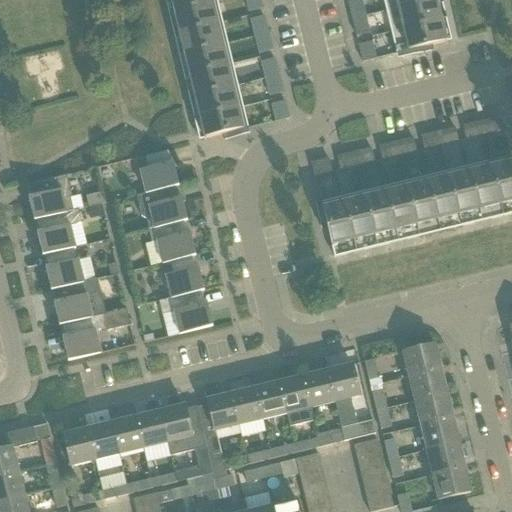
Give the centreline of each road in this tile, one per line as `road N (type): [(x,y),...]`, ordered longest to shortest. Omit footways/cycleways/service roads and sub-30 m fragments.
road 1 (residential): [(283,338),(272,326),(244,187),(251,166),(306,139),(328,107)]
road 2 (unclassified): [(510,511),(459,303)]
road 3 (unclassified): [(91,399),(258,361),(283,338)]
road 4 (unclassified): [(283,338),(459,303)]
road 5 (residential): [(328,107),(354,108),(485,76)]
